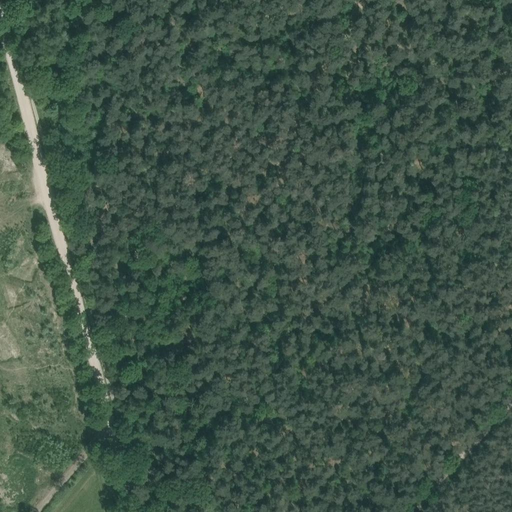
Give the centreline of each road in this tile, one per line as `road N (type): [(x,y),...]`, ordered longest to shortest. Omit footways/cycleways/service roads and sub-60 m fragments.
road 1 (track): [(138,511),(2,0)]
road 2 (track): [(511,404),(422,497)]
